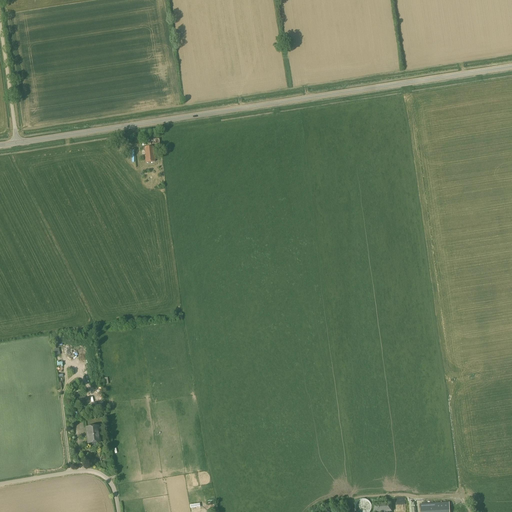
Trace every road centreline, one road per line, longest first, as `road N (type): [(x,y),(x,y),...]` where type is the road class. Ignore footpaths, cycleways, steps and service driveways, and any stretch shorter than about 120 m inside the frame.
road 1 (tertiary): [(17,143),(511,66)]
road 2 (unclassified): [(118,511),(110,481),(94,471),(0,484)]
